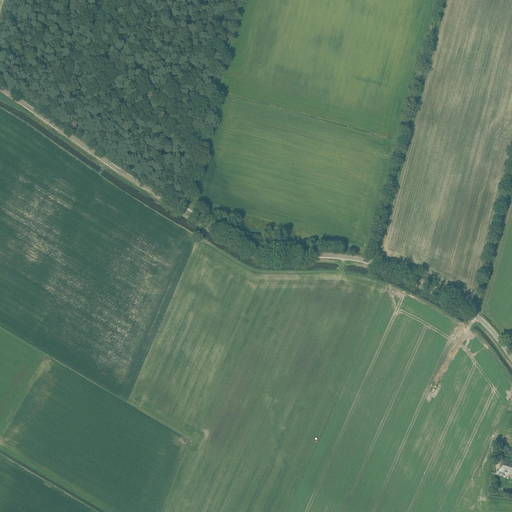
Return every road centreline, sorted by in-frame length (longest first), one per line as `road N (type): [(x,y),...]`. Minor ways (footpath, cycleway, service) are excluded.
road 1 (unclassified): [(511,359),(477,317),(407,275),(354,258),(251,249),(0,87)]
road 2 (track): [(234,0),(181,209)]
